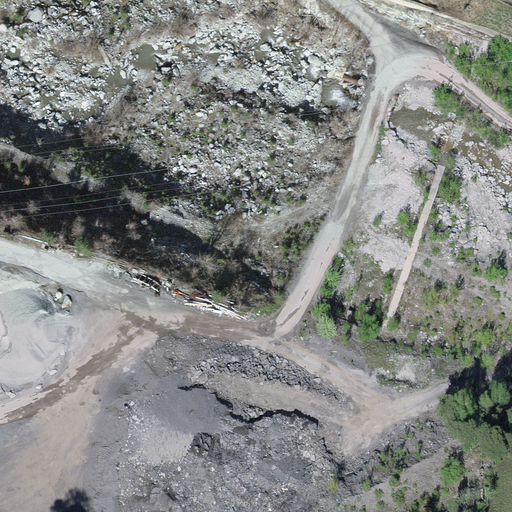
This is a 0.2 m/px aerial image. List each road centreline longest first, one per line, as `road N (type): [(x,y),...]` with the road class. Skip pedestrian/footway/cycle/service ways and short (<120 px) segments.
road 1 (track): [(0,415),(36,403),(107,309),(268,353),(332,232),(395,56)]
road 2 (track): [(334,0),(395,56),(511,129)]
